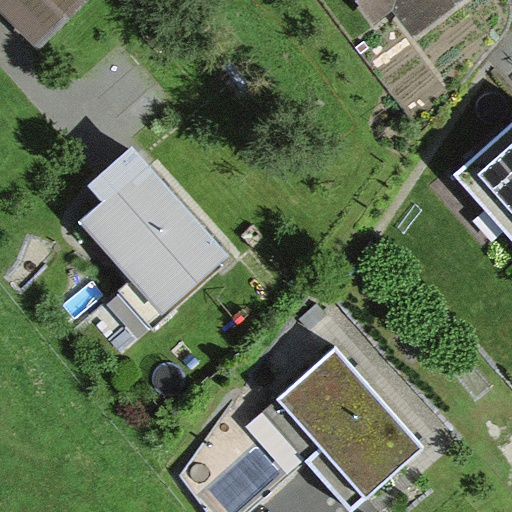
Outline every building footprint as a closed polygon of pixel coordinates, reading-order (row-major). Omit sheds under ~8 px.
[(82,0),(0,0),(0,6),(37,44),(82,0)] [(384,0),(421,43),(471,0),(384,0)] [(511,144),(470,181),(511,230),(511,144)] [(156,161),(87,224),(171,314),(239,250),(156,161)] [(366,511),(436,448),(346,350),(270,420),(354,511),(366,511)]
